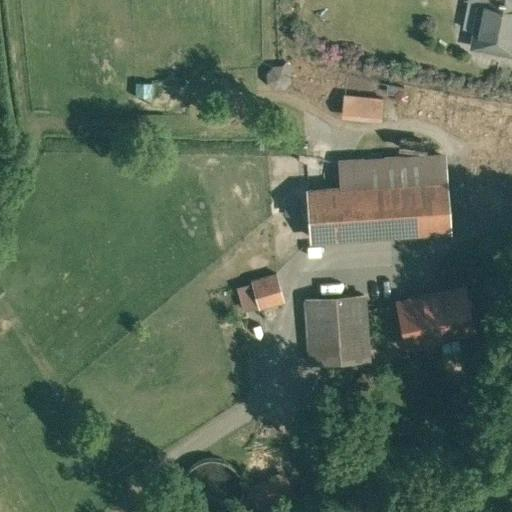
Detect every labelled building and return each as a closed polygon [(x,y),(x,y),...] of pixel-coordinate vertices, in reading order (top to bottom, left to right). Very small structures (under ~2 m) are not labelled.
[(511,0),(485,0),(477,45),(511,51),(511,0)] [(445,156),(340,163),(342,187),(310,189),(313,226),(313,237),(450,228),(445,156)] [(313,226),(303,226),(303,238),(313,237),(313,226)] [(278,274),(254,281),(261,306),(286,299),(278,274)] [(465,287),(400,301),(410,344),(423,342),(428,345),(442,342),(445,337),(474,330),(465,287)] [(365,294),(306,298),(310,362),(370,358),(365,294)] [(363,443),(336,387),(307,401),(334,458),(363,443)] [(217,457),(212,457),(208,457),(204,458),(200,460),(195,463),(192,465),(189,469),(187,472),(185,477),(184,482),(183,487),(184,490),(184,493),(185,497),(187,501),(188,503),(190,505),(192,507),(194,510),(197,511),(229,511),(230,511),(234,509),(237,505),(240,501),(242,496),(243,492),(243,489),(244,486),(243,483),(243,480),(242,476),(240,473),(238,469),(235,466),(232,463),(229,461),(225,459),(221,458),(217,457)] [(413,511),(392,503),(387,511),(413,511)]
